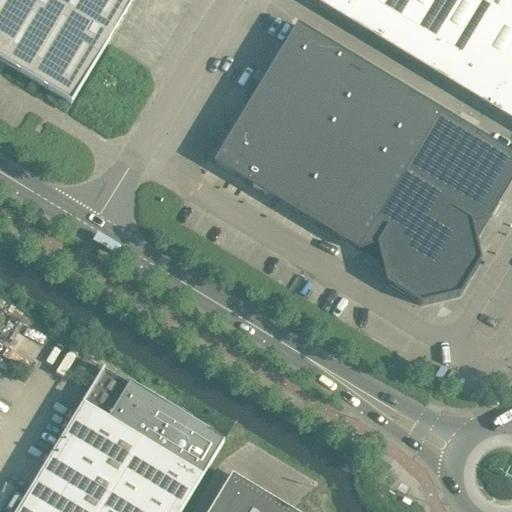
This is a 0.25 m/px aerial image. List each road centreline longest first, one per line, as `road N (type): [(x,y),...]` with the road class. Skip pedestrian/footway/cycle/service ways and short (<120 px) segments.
road 1 (tertiary): [(457,452),(92,225)]
road 2 (unclassified): [(92,225),(231,0)]
